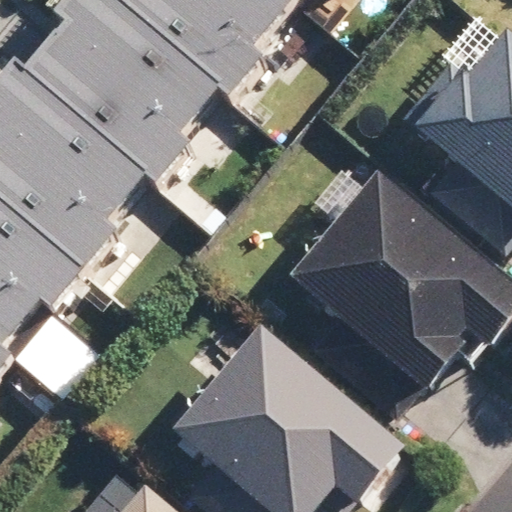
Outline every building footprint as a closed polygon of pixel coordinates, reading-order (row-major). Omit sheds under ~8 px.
[(103,0),(98,6),(90,0),(84,0),(55,35),(68,46),(26,96),(16,88),(0,107),(0,390),(9,379),(0,370),(38,326),(46,333),(116,250),(103,238),(139,195),(152,206),(190,161),(177,149),(212,108),(225,119),(261,78),(246,65),(301,0),(103,0)] [(511,56),(475,27),(390,131),(443,174),(424,197),(511,267),(511,266),(511,56)] [(488,371),(511,341),(511,307),(373,195),(367,202),(345,185),(319,217),(336,231),(284,296),(330,333),(309,360),(397,431),(419,405),(424,409),(467,355),(488,371)] [(366,511),(402,469),(227,321),(195,360),(217,378),(159,447),(205,486),(187,507),(193,511),(326,511),(332,506),(339,511),(366,511)] [(156,511),(120,480),(91,511),(156,511)]
